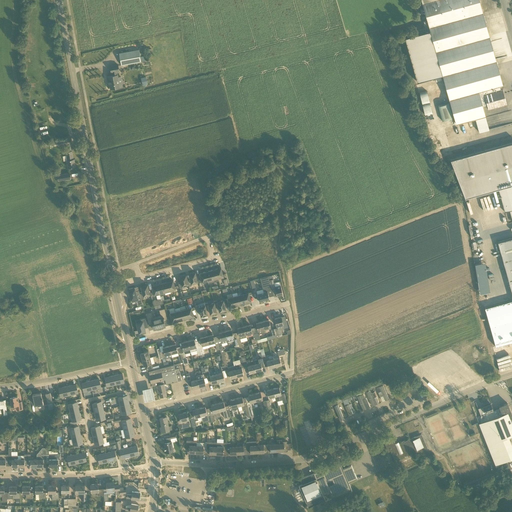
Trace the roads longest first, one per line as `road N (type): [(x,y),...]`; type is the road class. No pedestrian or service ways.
road 1 (residential): [(142,413),(291,372),(290,314),(287,303),(127,345)]
road 2 (secondary): [(110,273),(59,0)]
road 3 (unclassified): [(153,465),(299,460),(353,439)]
road 4 (track): [(207,236),(276,214),(287,303)]
road 5 (unclassified): [(375,430),(511,375)]
road 6 (residential): [(0,387),(130,360)]
road 7 (residential): [(92,474),(84,402),(137,389)]
